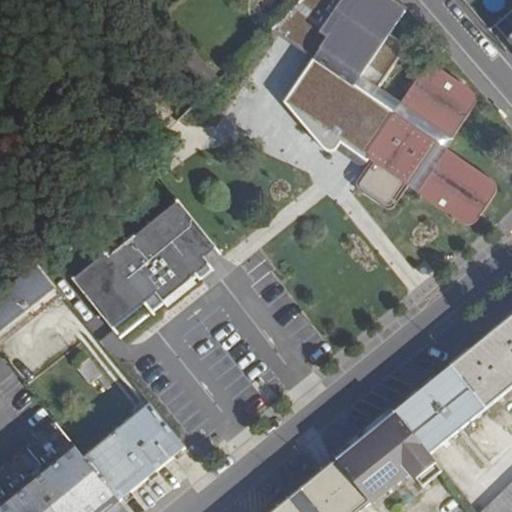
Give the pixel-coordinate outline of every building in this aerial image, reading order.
[(339,149),(342,144),(357,154),(355,155),(354,158),(353,160),(353,163),(354,165),(356,167),(359,168),(362,169),(364,168),(366,167),(369,165),(370,165),(358,183),(356,185),(356,187),(356,188),(356,190),(357,192),(359,193),(364,196),(385,211),(387,211),(389,211),(390,210),(392,208),(395,205),(406,188),(459,224),(462,225),(465,227),(467,227),(470,227),(472,226),(474,224),(476,221),(484,209),(493,196),(494,194),(494,191),(493,188),(493,187),(491,184),(489,183),(487,181),(480,177),(444,152),(471,110),(473,108),(473,105),(473,102),(472,99),(471,96),(469,94),(465,91),(439,74),(435,72),(433,71),(430,71),(427,71),(424,72),(422,73),(420,75),(418,78),(400,105),(379,91),(401,59),(402,56),(403,53),(403,50),(402,48),(401,45),(398,42),(391,37),(408,12),(390,0),(304,0),(271,32),(314,61),(284,104),(324,151),(325,152),(326,153),(328,153),(329,154),(331,154),(333,153),(335,153),(337,152),(339,149)] [(177,52),(212,91),(222,82),(188,42),(177,52)] [(136,240),(133,236),(129,239),(110,255),(112,259),(110,260),(104,252),(102,254),(106,259),(76,282),(73,278),(71,279),(120,341),(122,339),(114,330),(143,307),(151,316),(164,306),(169,311),(180,302),(199,287),(194,281),(202,275),(210,269),(214,274),(216,272),(207,260),(216,252),(221,259),(223,257),(177,201),(175,202),(178,206),(136,240)] [(36,263),(0,298),(0,333),(57,288),(36,263)] [(57,288),(0,333),(0,348),(63,297),(57,288)] [(511,317),(395,413),(429,455),(511,387),(511,317)] [(102,375),(89,359),(77,369),(89,385),(102,375)] [(151,406),(85,459),(120,503),(186,449),(151,406)] [(336,462),(371,505),(410,473),(422,488),(442,472),(429,455),(395,413),(394,412),(335,460),(336,462)] [(57,425),(0,471),(0,511),(109,511),(120,503),(85,459),(57,425)] [(301,492),(276,511),(361,511),(371,505),(336,462),(300,491),(301,492)] [(511,511),(511,483),(482,511),(511,511)]
